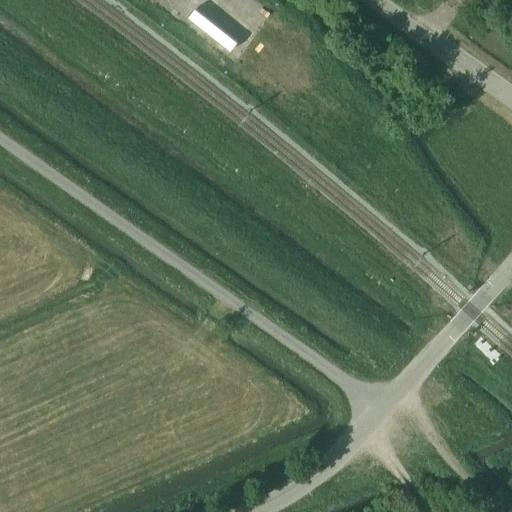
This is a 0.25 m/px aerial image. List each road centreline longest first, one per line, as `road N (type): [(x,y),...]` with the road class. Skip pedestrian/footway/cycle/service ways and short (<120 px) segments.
road 1 (unclassified): [(391,402),(0,137)]
road 2 (unclassified): [(391,402),(511,268)]
road 3 (residential): [(511,102),(371,0)]
road 4 (unclassified): [(262,511),(285,501),(391,402)]
